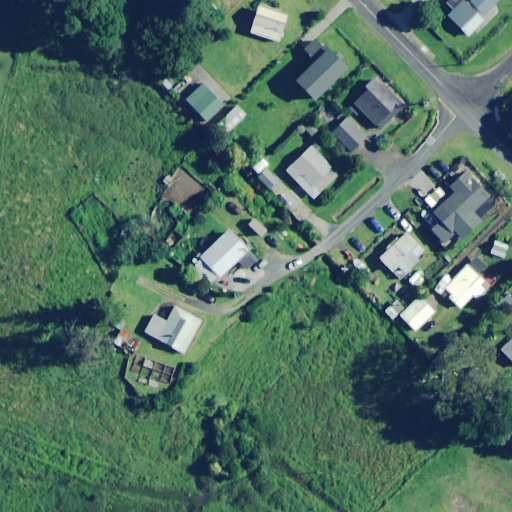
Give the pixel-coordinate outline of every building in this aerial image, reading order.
[(454,9),(462,0),(448,0),(447,2),(454,9)] [(485,20),(464,0),(462,0),(454,9),(448,15),(469,36),(485,20)] [(500,0),(471,0),(470,1),(485,15),(500,0)] [(286,14),(257,5),(248,33),(278,42),(286,14)] [(344,69),(314,39),(302,51),(313,61),(293,81),(313,101),(344,69)] [(379,86),(373,80),(351,102),(378,130),(404,105),(382,83),(379,86)] [(222,106),(201,84),(184,99),(204,122),(222,106)] [(244,114),(235,105),(213,127),(222,136),(244,114)] [(365,137),(345,117),(330,132),(350,152),(365,137)] [(336,175),(308,147),(284,171),(312,199),(336,175)] [(267,164),(261,157),(251,167),(257,173),(267,164)] [(277,180),(266,168),(256,176),(268,189),(277,180)] [(455,192),(433,212),(453,233),(455,231),(464,240),(484,221),(475,212),(492,196),(467,170),(450,187),(455,192)] [(247,250),(228,229),(192,263),(211,284),(247,250)] [(424,253),(404,232),(377,258),(390,271),(396,266),(403,273),(424,253)] [(476,300),(497,277),(474,256),(438,293),(457,311),(471,295),(476,300)] [(425,280),(415,271),(407,280),(417,289),(425,280)] [(148,283),(135,276),(131,285),(144,291),(148,283)] [(434,312),(418,296),(398,316),(413,331),(434,312)] [(200,320),(173,306),(165,321),(152,315),(143,332),(182,353),(200,320)] [(511,363),(511,325),(511,326),(511,337),(499,350),(511,363)]
